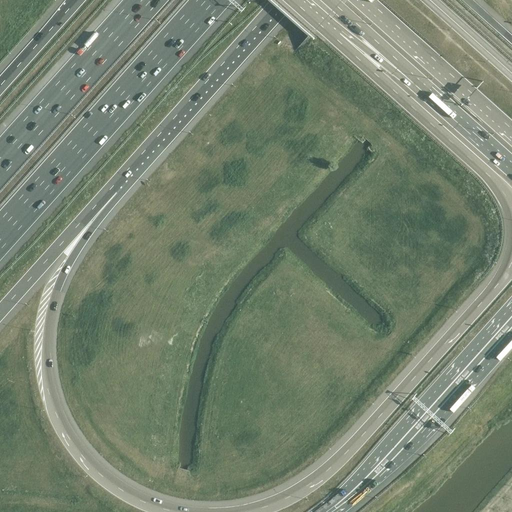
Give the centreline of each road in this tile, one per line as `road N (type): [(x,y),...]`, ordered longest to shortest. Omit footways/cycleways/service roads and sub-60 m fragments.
road 1 (motorway): [(186,511),(105,479),(72,443),(47,379),(55,294),(128,169)]
road 2 (motorway): [(511,260),(325,472),(248,511)]
road 3 (motorway): [(0,237),(212,0)]
road 4 (motorway): [(328,511),(511,321)]
road 5 (motorway): [(335,38),(511,206)]
road 6 (motorway): [(128,169),(280,0)]
road 7 (motorway): [(141,0),(0,157)]
road 8 (trunk): [(511,131),(361,0)]
road 9 (motorway): [(0,312),(128,169)]
road 10 (trunk): [(408,75),(511,167)]
